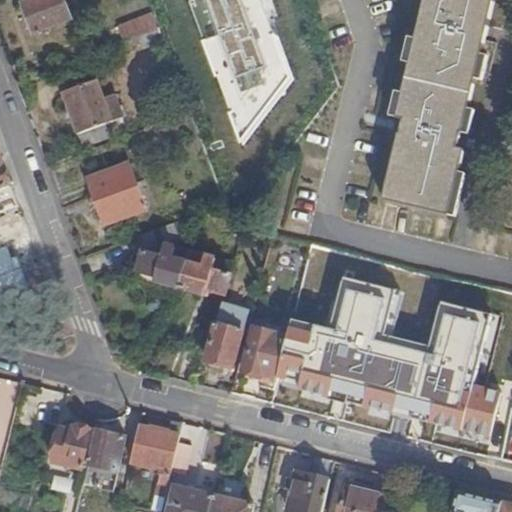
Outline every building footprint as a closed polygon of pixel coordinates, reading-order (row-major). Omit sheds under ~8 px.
[(35,33),(72,19),(65,0),(34,0),(24,4),(35,33)] [(160,32),(184,98),(212,88),(179,0),(148,0),(154,15),(160,32)] [(495,0),(425,0),(396,119),(406,121),(403,135),(401,134),(385,201),(449,217),(465,151),(456,149),(460,135),(463,136),(495,0)] [(120,28),(126,45),(160,32),(154,15),(120,28)] [(83,145),(118,132),(99,80),(63,93),(83,145)] [(0,190),(13,186),(0,152),(0,190)] [(130,165),(89,180),(105,224),(146,210),(130,165)] [(20,207),(13,186),(0,190),(0,223),(3,223),(6,217),(4,212),(20,207)] [(178,223),(139,237),(144,250),(183,239),(178,223)] [(161,283),(180,289),(191,252),(165,245),(162,255),(144,251),(139,272),(162,278),(161,283)] [(316,259),(318,248),(312,246),(309,257),(316,259)] [(225,295),(234,263),(191,252),(180,289),(201,294),(202,289),(225,295)] [(249,312),(224,305),(208,361),(233,367),(249,312)] [(188,355),(203,359),(211,330),(196,327),(188,355)] [(278,380),(279,375),(289,336),(255,328),(245,371),(278,380)] [(328,388),(338,347),(290,334),(289,336),(279,375),(328,388)] [(448,378),(384,363),(375,400),(440,415),(448,378)] [(484,427),(509,433),(511,421),(511,408),(490,403),(484,427)] [(183,422),(172,420),(168,434),(180,436),(183,422)] [(53,461),(84,469),(93,430),(73,426),(73,431),(61,428),(53,461)] [(455,449),(484,457),(490,433),(461,426),(455,449)] [(168,434),(139,427),(131,461),(160,468),(159,475),(161,476),(153,511),(158,511),(161,511),(172,468),(178,443),(180,436),(168,434)] [(117,472),(126,436),(96,430),(88,466),(117,472)] [(484,457),(491,459),(497,435),(490,433),(484,457)] [(491,459),(500,461),(506,437),(497,435),(491,459)] [(187,472),(193,447),(178,443),(172,468),(187,472)] [(312,476),(327,480),(332,461),(317,457),(312,476)] [(294,511),(323,511),(331,481),(327,480),(312,476),(298,472),(288,510),(294,511)] [(65,511),(76,511),(81,493),(83,486),(72,483),(65,511)] [(391,490),(365,484),(364,491),(389,496),(391,490)] [(210,511),(215,495),(175,486),(168,511),(210,511)] [(384,511),(389,496),(364,491),(346,487),(340,511),(384,511)] [(499,511),(502,501),(459,491),(453,511),(499,511)] [(230,499),(215,495),(210,511),(252,511),(255,504),(240,501),(230,499)] [(511,511),(511,503),(502,501),(499,511),(511,511)]
